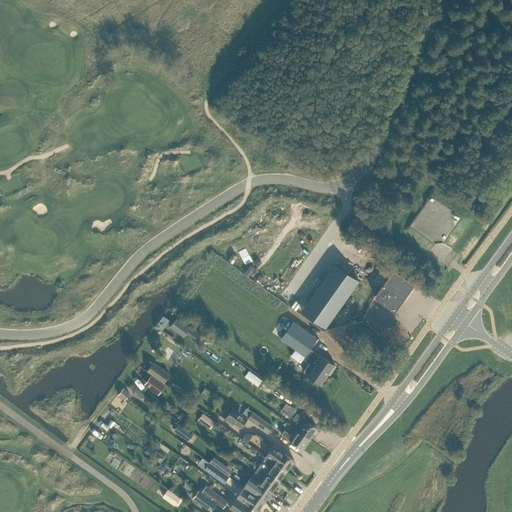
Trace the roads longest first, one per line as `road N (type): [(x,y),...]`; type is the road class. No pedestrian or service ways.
road 1 (unclassified): [(449,0),(423,36),(371,160),(352,179),(332,187),(279,178),(248,183),(147,247),(83,318),(54,332),(0,333)]
road 2 (unknown): [(205,99),(144,56),(110,60),(0,208)]
road 3 (tertiary): [(307,511),(460,318)]
road 4 (track): [(0,406),(131,500),(134,511)]
